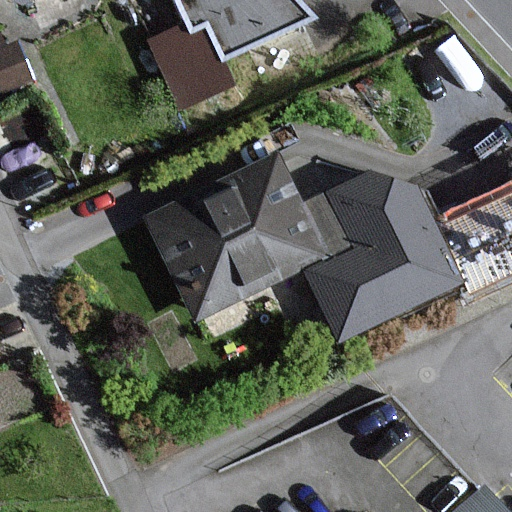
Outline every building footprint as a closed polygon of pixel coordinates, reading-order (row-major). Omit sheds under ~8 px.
[(5,0),(10,10),(30,0),(5,0)] [(314,16),(298,0),(179,0),(193,28),(207,21),(224,57),(314,16)] [(303,204),(279,151),(147,210),(197,319),(306,269),(328,259),(303,204)] [(440,232),(422,192),(372,172),(303,204),(328,259),(306,269),(338,339),(463,282),(440,232)] [(466,288),(511,266),(511,198),(440,232),(463,282),(466,288)] [(509,511),(487,488),(461,511),(509,511)]
